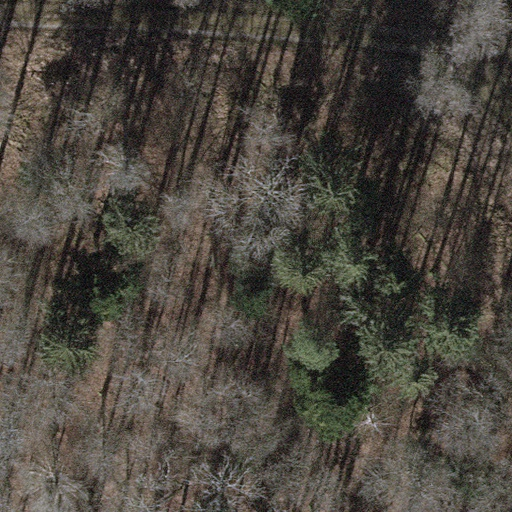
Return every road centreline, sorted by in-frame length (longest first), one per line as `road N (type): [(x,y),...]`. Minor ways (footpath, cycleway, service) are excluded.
road 1 (track): [(0,4),(511,30)]
road 2 (track): [(416,24),(511,133)]
